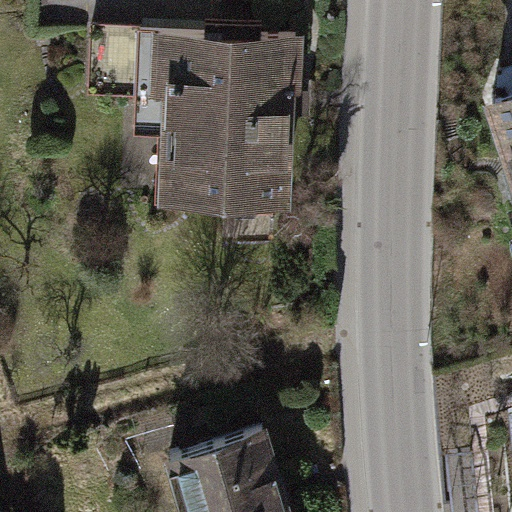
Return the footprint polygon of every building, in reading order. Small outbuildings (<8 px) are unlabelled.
[(299,31),(82,21),(79,94),(126,96),(124,133),(152,134),(149,206),(291,212),(299,31)] [(511,91),(469,105),(500,193),(511,189),(511,91)] [(511,189),(500,193),(492,195),(511,262),(511,189)] [(511,511),(511,397),(476,407),(504,511),(511,511)] [(284,511),(262,430),(156,458),(170,511),(284,511)]
